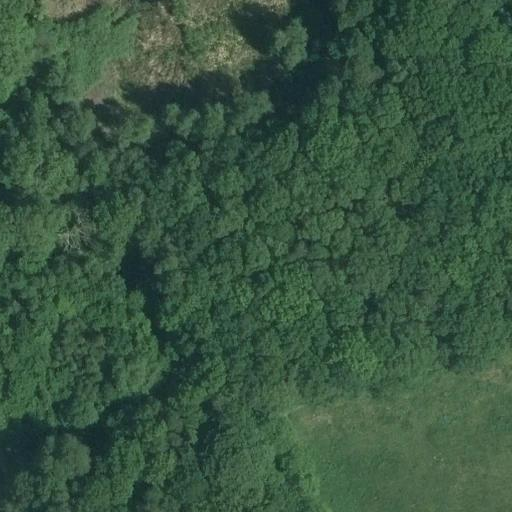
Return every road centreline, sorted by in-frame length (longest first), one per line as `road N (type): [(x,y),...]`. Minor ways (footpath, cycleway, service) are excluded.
road 1 (track): [(402,0),(236,393)]
road 2 (track): [(236,393),(154,222),(143,212),(102,221),(31,195),(10,157),(0,109)]
